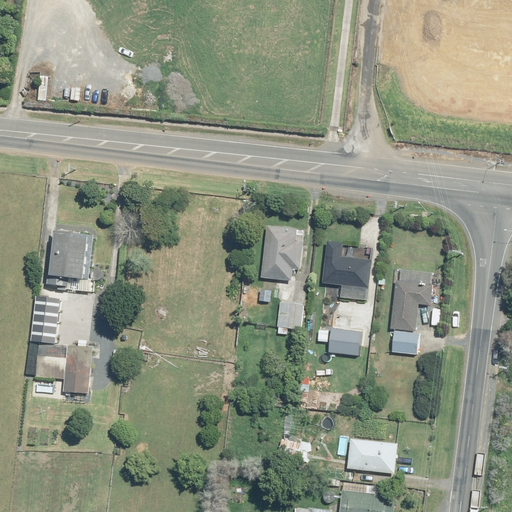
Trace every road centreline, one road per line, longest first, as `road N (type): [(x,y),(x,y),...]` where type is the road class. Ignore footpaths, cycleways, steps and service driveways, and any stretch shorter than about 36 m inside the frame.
road 1 (secondary): [(0,134),(460,184)]
road 2 (tertiary): [(464,511),(495,228)]
road 3 (track): [(368,11),(358,142)]
